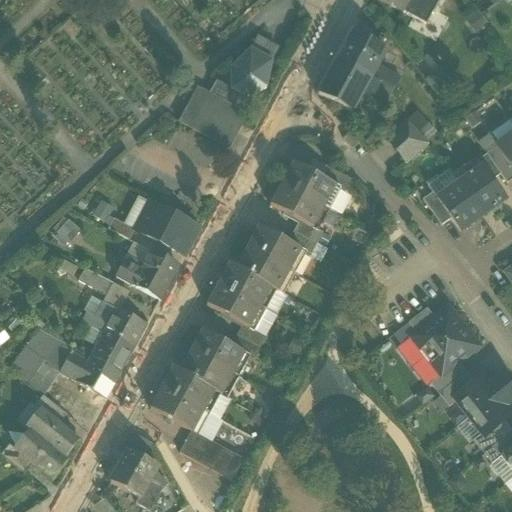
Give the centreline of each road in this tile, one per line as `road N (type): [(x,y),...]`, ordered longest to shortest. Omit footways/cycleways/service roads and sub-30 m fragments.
road 1 (residential): [(65,511),(293,87)]
road 2 (residential): [(293,87),(457,279)]
